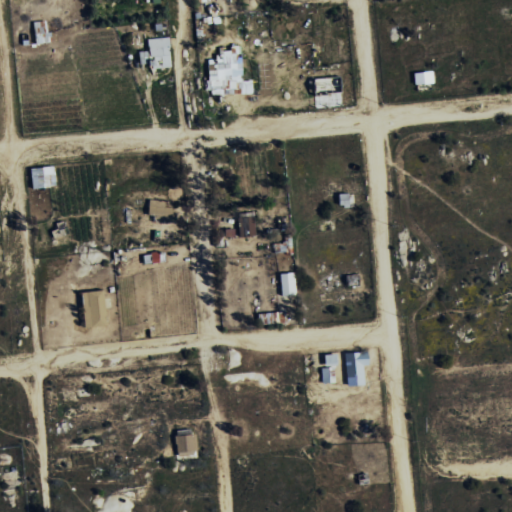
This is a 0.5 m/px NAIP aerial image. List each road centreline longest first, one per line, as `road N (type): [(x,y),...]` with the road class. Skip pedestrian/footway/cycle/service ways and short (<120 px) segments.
road 1 (residential): [(225,511),(173,0)]
road 2 (residential): [(0,155),(511,105)]
road 3 (residential): [(358,0),(405,511)]
road 4 (residential): [(0,30),(44,511)]
road 5 (residential): [(0,369),(388,330)]
